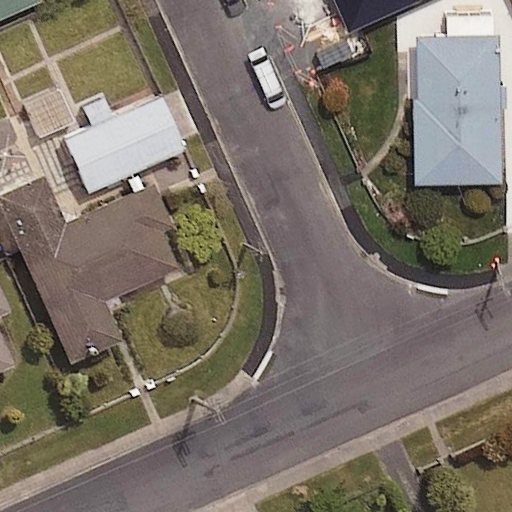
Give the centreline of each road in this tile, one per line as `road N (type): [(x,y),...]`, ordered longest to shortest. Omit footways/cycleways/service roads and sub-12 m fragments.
road 1 (residential): [(203,0),(376,386)]
road 2 (residential): [(376,386),(96,511)]
road 3 (residential): [(511,326),(376,386)]
